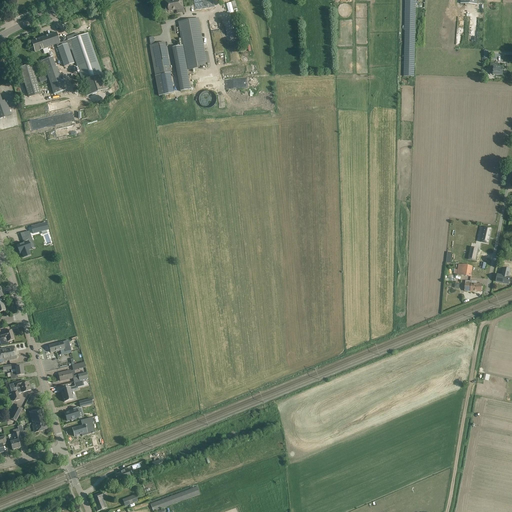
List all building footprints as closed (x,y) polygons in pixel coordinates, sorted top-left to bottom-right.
[(183,9),(181,0),(175,0),(165,2),(166,7),(168,7),(169,12),(183,9)] [(214,3),(213,0),(193,0),(195,10),(209,8),(208,5),(214,3)] [(415,0),(404,0),(403,77),(414,77),(415,0)] [(178,23),(187,71),(207,67),(206,63),(205,53),(199,19),(178,23)] [(56,33),(31,42),(33,46),(35,52),(43,50),(49,48),(56,45),(64,67),(74,64),(69,50),(71,50),(77,66),(82,81),(81,81),(86,97),(108,89),(103,74),(102,74),(97,59),(89,38),(88,34),(78,37),(77,34),(66,37),(67,41),(66,41),(60,43),(56,33)] [(150,46),(156,77),(170,74),(165,43),(150,46)] [(42,60),(51,94),(63,91),(54,57),(42,60)] [(496,63),(490,63),(490,75),(502,75),(502,68),(496,68),(496,63)] [(20,67),(27,97),(39,94),(32,64),(20,67)] [(0,143),(5,169),(27,165),(23,144),(19,125),(0,129),(0,143)] [(46,223),(31,227),(33,234),(47,230),(46,223)] [(484,228),(480,242),(489,244),(492,229),(484,228)] [(465,236),(458,234),(456,243),(463,244),(465,236)] [(24,243),(17,245),(18,249),(20,253),(22,253),(23,258),(30,255),(29,250),(31,250),(30,249),(32,249),(33,249),(33,248),(35,248),(32,241),(28,242),(27,240),(31,239),(29,235),(22,238),(24,243)] [(471,247),(468,260),(476,261),(478,249),(471,247)] [(472,267),(458,265),(457,275),(471,277),(472,267)] [(497,275),(496,282),(508,284),(509,282),(509,281),(510,278),(508,278),(510,270),(503,268),(501,276),(497,275)] [(472,281),(465,281),(465,291),(481,292),(481,285),(471,284),(472,281)] [(0,335),(1,339),(0,339),(0,342),(1,344),(14,340),(12,332),(11,330),(5,332),(5,333),(0,334),(0,335)] [(71,350),(68,341),(49,346),(51,353),(64,349),(65,352),(71,350)] [(0,362),(12,360),(17,359),(14,347),(10,348),(0,349),(0,362)] [(15,368),(16,372),(10,373),(11,380),(18,379),(17,376),(24,375),(23,366),(15,368)] [(71,371),(70,371),(58,374),(60,381),(72,378),(72,379),(74,378),(73,375),(74,375),(75,374),(74,372),(73,371),(71,371)] [(88,379),(86,373),(77,375),(78,381),(88,379)] [(14,384),(10,385),(12,392),(11,393),(14,401),(20,399),(18,394),(23,393),(31,390),(28,382),(24,383),(23,381),(14,384)] [(70,387),(61,390),(64,402),(73,400),(71,391),(78,389),(78,388),(84,386),(83,381),(74,383),(75,387),(72,387),(70,388),(70,387)] [(91,399),(79,402),(80,407),(92,404),(91,399)] [(23,408),(17,404),(9,418),(16,422),(23,408)] [(73,411),(65,414),(67,421),(71,420),(71,421),(76,420),(75,418),(77,418),(79,417),(78,413),(82,412),(81,408),(79,409),(79,408),(73,409),(73,411)] [(33,423),(45,420),(42,409),(30,412),(33,423)] [(82,426),(72,429),(74,437),(80,435),(82,435),(82,436),(88,435),(86,430),(94,428),(92,423),(94,423),(92,418),(81,421),(82,426)] [(48,429),(45,420),(33,423),(34,426),(33,426),(35,433),(48,429)] [(20,448),(18,441),(21,440),(19,433),(17,429),(13,431),(14,434),(13,434),(15,442),(10,443),(12,450),(20,448)] [(73,443),(75,452),(81,450),(78,442),(73,443)] [(164,467),(161,460),(152,463),(154,470),(164,467)] [(130,478),(127,469),(123,470),(124,472),(115,475),(115,476),(114,476),(115,481),(117,480),(117,481),(126,478),(126,479),(130,478)] [(200,494),(197,487),(151,504),(154,511),(200,494)] [(107,508),(101,493),(92,497),(97,511),(107,508)] [(138,502),(136,495),(122,500),(125,507),(138,502)]
